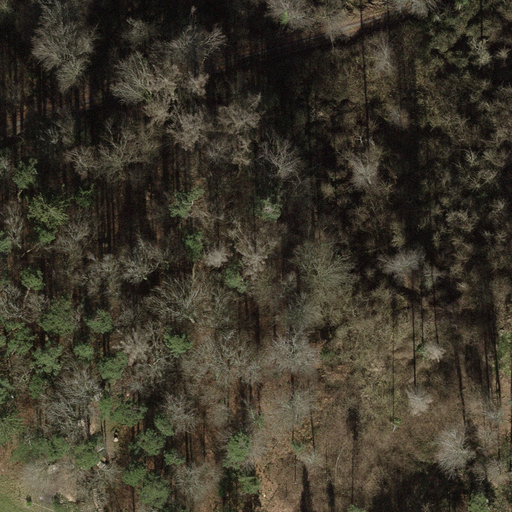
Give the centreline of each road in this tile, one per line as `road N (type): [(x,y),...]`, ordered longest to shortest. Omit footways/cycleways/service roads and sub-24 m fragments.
road 1 (track): [(0,137),(437,0)]
road 2 (track): [(415,511),(511,395)]
